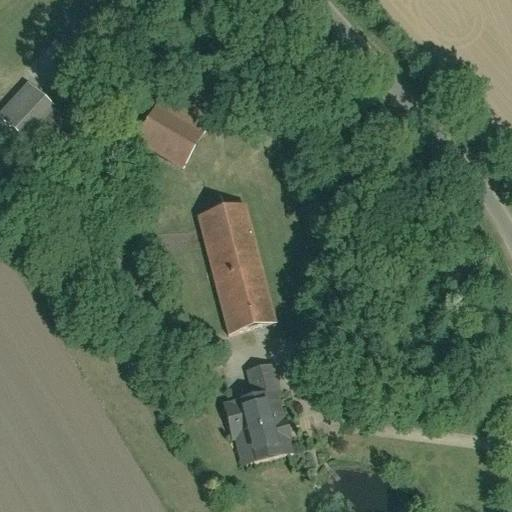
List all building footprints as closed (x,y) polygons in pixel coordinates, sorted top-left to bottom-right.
[(32,84),(3,115),(29,140),(59,109),(32,84)] [(214,112),(173,91),(143,147),(185,168),(214,112)] [(276,328),(246,209),(199,221),(230,340),(276,328)] [(199,333),(171,340),(177,364),(206,356),(199,333)] [(267,402),(230,412),(246,470),(283,460),(267,402)]
